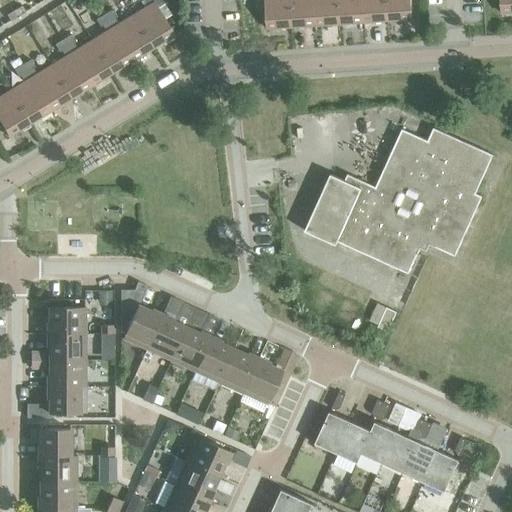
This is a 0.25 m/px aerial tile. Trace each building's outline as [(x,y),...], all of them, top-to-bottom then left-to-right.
[(146,7),(131,15),(152,49),(173,36),(157,9),(163,5),(160,0),(141,0),(142,0),(146,7)] [(291,28),(289,0),(264,0),(266,29),(291,28)] [(289,0),(291,28),(315,26),(313,0),(289,0)] [(313,0),(315,26),(339,24),(337,0),(313,0)] [(337,0),(339,24),(363,23),(361,0),(337,0)] [(361,0),(363,23),(387,21),(385,0),(361,0)] [(385,0),(387,21),(412,20),(410,0),(385,0)] [(511,13),(511,0),(499,0),(501,14),(511,13)] [(21,6),(14,11),(17,17),(24,12),(21,6)] [(111,10),(103,15),(132,61),(152,49),(131,15),(117,24),(114,18),(116,17),(111,10)] [(17,17),(14,11),(6,15),(10,21),(17,17)] [(105,32),(91,40),(111,74),(132,61),(103,15),(95,20),(100,27),(102,26),(105,32)] [(70,35),(62,40),(91,87),(111,74),(91,40),(76,49),(73,44),(75,42),(70,35)] [(64,57),(50,65),(70,99),(91,87),(62,40),(54,45),(59,52),(61,51),(64,57)] [(30,60),(21,65),(50,112),(70,99),(50,65),(35,74),(32,69),(34,67),(30,60)] [(23,82),(9,91),(29,124),(50,112),(21,65),(13,70),(18,78),(20,76),(23,82)] [(29,124),(9,91),(0,96),(0,123),(8,137),(29,124)] [(419,249),(426,251),(429,245),(455,257),(482,197),(475,194),(493,155),(433,128),(427,141),(402,129),(375,187),(347,174),(344,181),(330,175),(304,231),(336,246),(337,242),(408,274),(419,249)] [(98,291),(98,305),(112,305),(112,291),(98,291)] [(122,338),(146,349),(161,317),(137,306),(124,333),(125,333),(122,338)] [(48,308),(48,334),(84,334),(84,308),(78,308),(48,308)] [(386,308),(377,327),(387,332),(396,313),(386,308)] [(146,349),(170,360),(185,328),(161,317),(146,349)] [(100,334),(113,334),(113,326),(100,326),(100,334)] [(170,360),(194,371),(209,339),(185,328),(170,360)] [(48,334),(48,361),(84,361),(84,334),(48,334)] [(194,371),(218,382),(233,350),(209,339),(194,371)] [(218,382),(242,393),(257,361),(233,350),(218,382)] [(44,352),(30,352),(30,361),(44,361),(44,352)] [(44,361),(30,361),(30,369),(44,369),(44,361)] [(48,361),(48,387),(84,387),(84,361),(48,361)] [(257,361),(242,393),(266,404),(268,398),(269,399),(281,372),(257,361)] [(134,377),(127,392),(130,393),(136,378),(134,377)] [(148,385),(141,400),(150,404),(157,389),(148,385)] [(84,387),(48,387),(48,414),(78,414),(78,413),(84,413),(84,387)] [(331,408),(335,409),(339,408),(345,396),(338,393),(331,408)] [(156,394),(152,403),(159,406),(163,397),(156,394)] [(373,416),(377,418),(384,403),(377,400),(371,413),(373,416)] [(384,403),(377,418),(381,420),(385,418),(390,406),(384,403)] [(191,409),(186,420),(196,424),(201,413),(191,409)] [(315,443),(336,453),(350,422),(329,412),(315,443)] [(415,435),(419,437),(425,422),(419,419),(413,432),(415,435)] [(215,421),(211,430),(220,435),(225,425),(215,421)] [(357,463),(361,454),(371,431),(370,431),(350,422),(336,453),(357,463)] [(361,454),(382,463),(396,432),(374,422),(370,431),(371,431),(361,454)] [(425,422),(419,437),(422,439),(426,438),(432,425),(425,422)] [(310,426),(305,438),(314,442),(319,430),(310,426)] [(227,427),(223,436),(234,441),(238,433),(227,427)] [(39,430),(39,456),(69,456),(69,430),(39,430)] [(382,463),(402,473),(417,441),(396,432),(382,463)] [(195,438),(185,461),(217,476),(228,452),(201,440),(195,438)] [(456,454),(460,456),(467,441),(460,438),(455,451),(456,454)] [(402,473),(423,482),(437,451),(417,441),(402,473)] [(101,456),(113,456),(113,448),(101,447),(101,456)] [(235,451),(230,462),(245,468),(250,457),(235,451)] [(437,451),(423,482),(444,492),(459,461),(437,451)] [(39,456),(39,482),(75,482),(75,456),(69,456),(39,456)] [(179,487),(179,488),(206,500),(217,476),(185,461),(174,485),(179,487)] [(145,466),(143,471),(156,477),(158,472),(145,466)] [(114,472),(99,472),(99,483),(114,483),(114,472)] [(143,472),(140,478),(152,484),(155,477),(143,472)] [(39,482),(39,509),(75,509),(75,482),(39,482)] [(179,488),(168,511),(200,511),(206,500),(179,488)] [(281,490),(272,511),(309,511),(313,504),(281,490)] [(132,497),(126,511),(125,511),(139,511),(144,502),(132,497)] [(111,498),(107,506),(118,511),(122,503),(111,498)]
